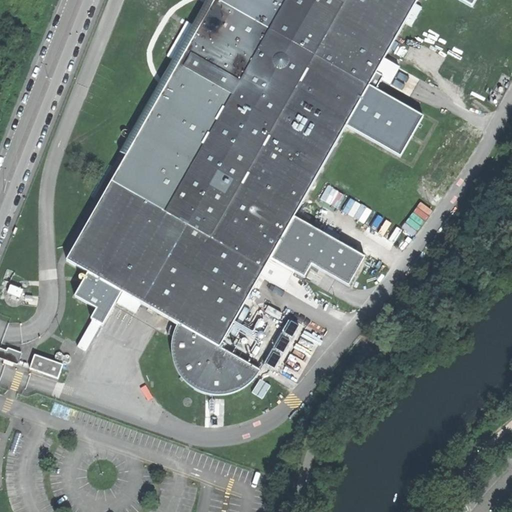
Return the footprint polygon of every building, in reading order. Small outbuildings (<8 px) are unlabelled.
[(260,277),(270,259),(294,217),(346,126),(376,73),(417,0),(459,0),(472,7),(476,0),(215,0),(126,156),(67,261),(88,273),(122,292),(123,293),(141,303),(178,324),(174,334),(172,345),(172,357),(175,366),(179,375),(185,382),(191,387),(200,392),(211,395),(222,396),(233,394),(244,389),(253,381),(260,371),(220,348),(260,277)] [(206,0),(120,153),(126,156),(215,0),(206,0)] [(383,77),(376,73),(346,126),(400,157),(423,117),(376,90),(383,77)] [(345,211),(360,219),(366,207),(352,199),(345,211)] [(294,217),(270,259),(294,273),(304,278),(312,266),(349,287),(365,258),(294,217)] [(294,273),(270,259),(260,277),(284,290),(294,273)] [(103,325),(122,292),(88,273),(75,297),(93,307),(97,309),(91,319),(103,325)] [(23,290),(11,286),(8,293),(20,298),(23,290)] [(141,303),(123,293),(117,302),(136,313),(141,303)] [(77,350),(84,354),(100,328),(93,324),(77,350)] [(265,362),(275,369),(296,341),(286,333),(265,362)] [(0,358),(18,365),(22,353),(8,348),(7,351),(0,348),(0,358)] [(35,355),(30,369),(58,379),(63,365),(35,355)] [(261,379),(254,393),(265,398),(271,384),(261,379)]
